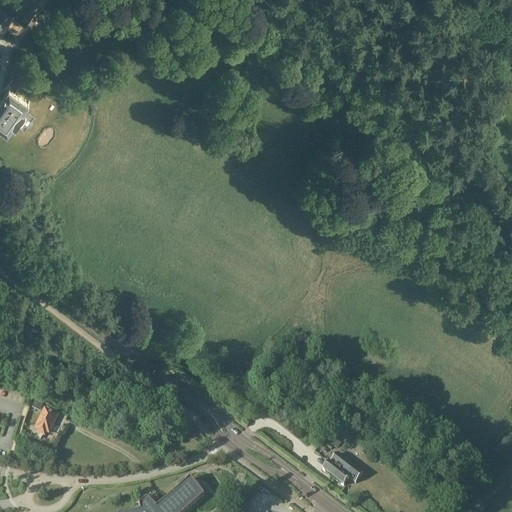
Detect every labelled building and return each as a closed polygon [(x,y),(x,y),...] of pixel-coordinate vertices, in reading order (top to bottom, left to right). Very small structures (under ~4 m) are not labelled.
[(3,24),(17,34),(31,15),(30,14),(39,0),(25,0),(28,2),(23,9),(9,0),(0,0),(0,24),(2,26),(3,24)] [(105,59),(98,63),(102,71),(109,67),(105,59)] [(22,91),(22,89),(18,87),(15,92),(10,88),(11,86),(8,84),(4,90),(7,91),(0,100),(0,126),(8,132),(13,123),(15,124),(24,111),(23,110),(29,102),(20,95),(22,91)] [(35,401),(31,408),(39,412),(43,405),(35,401)] [(58,416),(44,409),(35,427),(38,428),(36,432),(44,436),(46,432),(49,434),(58,416)] [(333,448),(334,446),(338,441),(339,440),(335,436),(328,444),(333,448)] [(343,487),(348,479),(355,485),(363,474),(337,454),(329,464),(327,463),(322,470),(343,487)] [(185,511),(203,497),(208,497),(208,494),(205,493),(197,485),(194,486),(189,480),(164,501),(155,509),(149,502),(145,500),(138,507),(139,511),(185,511)]
